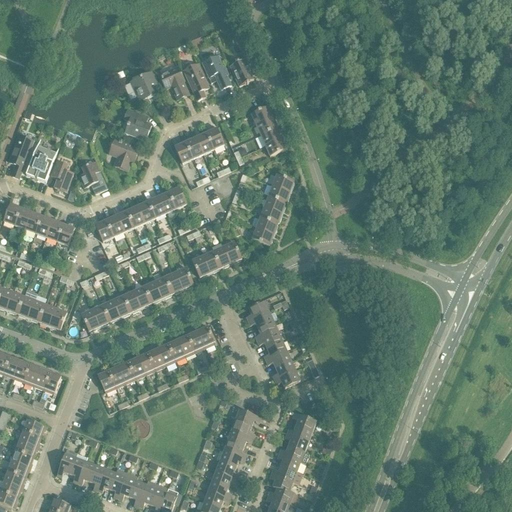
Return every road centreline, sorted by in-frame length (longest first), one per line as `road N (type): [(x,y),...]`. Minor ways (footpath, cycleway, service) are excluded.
road 1 (tertiary): [(379,511),(475,293)]
road 2 (tertiary): [(458,294),(370,511)]
road 3 (residential): [(331,245),(319,186),(277,82)]
road 4 (residential): [(156,177),(166,136),(277,82)]
road 5 (residential): [(77,360),(223,298)]
road 6 (unclassified): [(467,277),(389,251),(331,245)]
road 7 (residential): [(42,484),(82,377),(77,360)]
road 8 (unclassified): [(334,258),(397,265),(458,294)]
road 9 (residential): [(223,298),(273,409)]
